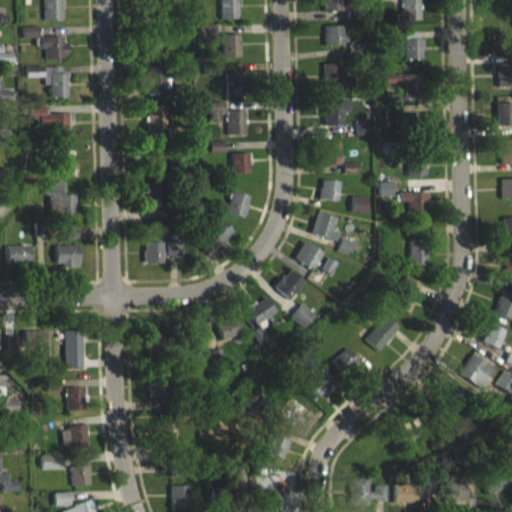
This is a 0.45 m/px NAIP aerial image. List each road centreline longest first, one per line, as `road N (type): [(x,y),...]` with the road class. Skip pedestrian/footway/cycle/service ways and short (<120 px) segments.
road 1 (residential): [(458,0),(462,271),(420,350),(327,439),(316,511)]
road 2 (residential): [(102,0),(108,296),(124,481),(139,511)]
road 3 (residential): [(278,0),(279,220),(262,254),(228,280)]
road 4 (residential): [(0,296),(108,296),(228,280)]
